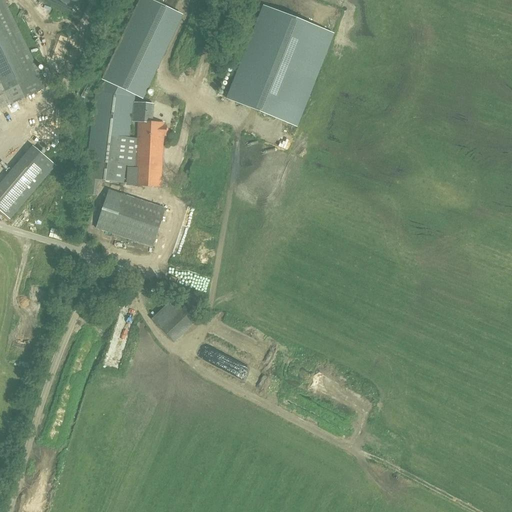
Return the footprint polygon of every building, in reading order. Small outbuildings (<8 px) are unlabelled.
[(46,88),(3,0),(0,0),(0,81),(11,105),(46,88)] [(87,159),(83,194),(95,196),(97,180),(123,183),(125,166),(136,167),(136,169),(128,168),(127,182),(135,182),(135,186),(161,187),(164,136),(166,136),(166,126),(164,126),(164,123),(152,123),(153,104),(134,103),(133,122),(138,122),(137,140),(128,139),(134,97),(134,95),(143,99),(183,15),(151,0),(139,0),(102,80),(105,81),(99,92),(96,92),(87,159)] [(265,7),(228,99),(262,113),(295,126),(332,33),(265,7)] [(250,27),(237,21),(221,56),(236,62),(250,27)] [(0,125),(1,128),(15,121),(0,89),(0,125)] [(55,166),(32,147),(0,184),(0,210),(10,219),(55,166)] [(166,208),(108,190),(96,228),(154,246),(166,208)] [(18,221),(24,227),(43,209),(37,203),(18,221)]
